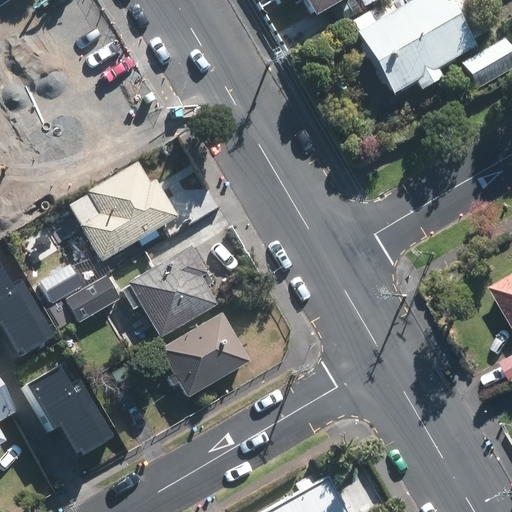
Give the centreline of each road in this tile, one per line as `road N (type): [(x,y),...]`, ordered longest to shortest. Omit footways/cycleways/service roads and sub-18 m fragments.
road 1 (residential): [(124,511),(385,359)]
road 2 (secondary): [(178,0),(329,260)]
road 3 (residential): [(329,260),(511,154)]
road 4 (secondary): [(385,359),(474,511)]
